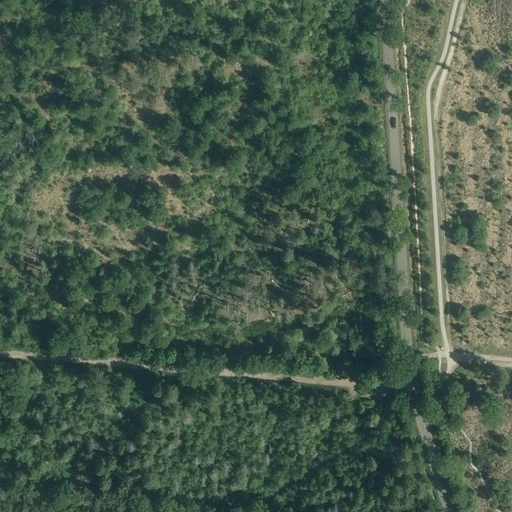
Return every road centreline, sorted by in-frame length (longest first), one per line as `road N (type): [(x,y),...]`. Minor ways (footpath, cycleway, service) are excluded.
road 1 (tertiary): [(449,511),(408,357),(385,0)]
road 2 (track): [(411,379),(347,383),(0,353)]
road 3 (track): [(451,355),(435,112),(465,0)]
